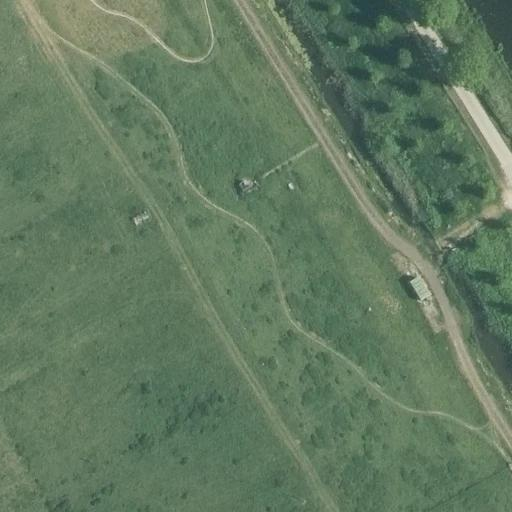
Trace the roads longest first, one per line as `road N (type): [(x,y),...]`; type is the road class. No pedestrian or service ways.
road 1 (track): [(421,263),(368,212),(239,0)]
road 2 (unknown): [(344,0),(511,264)]
road 3 (unclassified): [(511,173),(405,0)]
road 4 (track): [(421,263),(511,444)]
